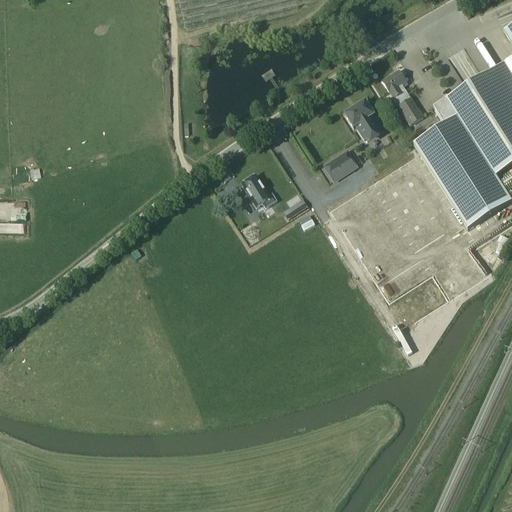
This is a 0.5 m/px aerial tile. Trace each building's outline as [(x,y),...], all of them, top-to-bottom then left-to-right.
[(511,76),(505,65),(490,74),(433,110),(444,127),(414,146),(421,155),(420,156),(468,233),(511,205),(495,180),(511,169),(511,76)] [(383,84),(391,96),(390,97),(398,109),(397,110),(410,129),(424,120),(403,89),(407,86),(399,74),(383,84)] [(365,104),(345,117),(353,131),(355,130),(354,130),(356,129),(364,142),(380,132),(371,119),(373,118),(374,117),(365,104)] [(337,161),(324,169),(334,184),(340,180),(335,173),(343,169),(353,162),(348,154),(337,161)] [(32,182),(41,180),(39,171),(33,172),(33,171),(30,172),(32,182)] [(269,198),(256,178),(242,187),(256,210),(263,206),(266,211),(277,204),(272,196),(269,198)] [(303,202),(284,215),(289,222),(308,210),(303,202)] [(27,205),(9,204),(8,209),(12,210),(12,215),(17,215),(16,221),(26,222),(27,205)] [(500,223),(496,229),(511,239),(511,238),(511,224),(508,229),(500,223)] [(0,233),(25,235),(25,227),(0,225),(0,233)] [(491,226),(473,235),(487,262),(496,257),(486,236),(494,232),(491,226)] [(503,256),(511,242),(503,238),(495,252),(503,256)]
